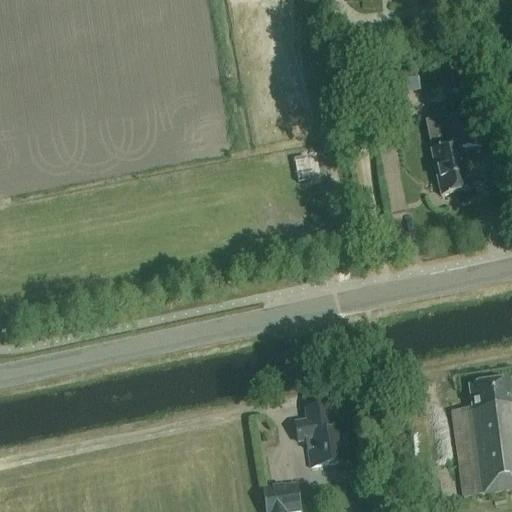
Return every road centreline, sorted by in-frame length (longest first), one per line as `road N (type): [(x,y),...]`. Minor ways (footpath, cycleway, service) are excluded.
road 1 (tertiary): [(0,369),(511,268)]
road 2 (track): [(378,365),(382,384),(0,463)]
